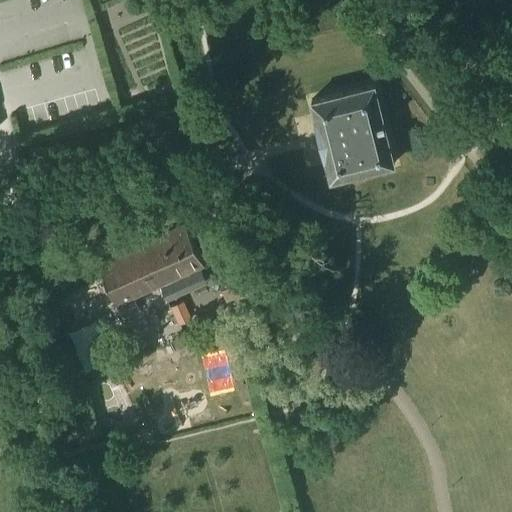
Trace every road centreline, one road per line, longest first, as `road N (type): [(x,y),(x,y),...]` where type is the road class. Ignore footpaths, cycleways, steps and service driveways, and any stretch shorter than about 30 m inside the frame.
road 1 (residential): [(180,175),(226,227),(287,324),(393,392),(429,452),(445,511)]
road 2 (unclassified): [(386,0),(511,162)]
road 3 (residential): [(180,175),(21,214)]
road 4 (track): [(0,102),(21,214),(0,219)]
